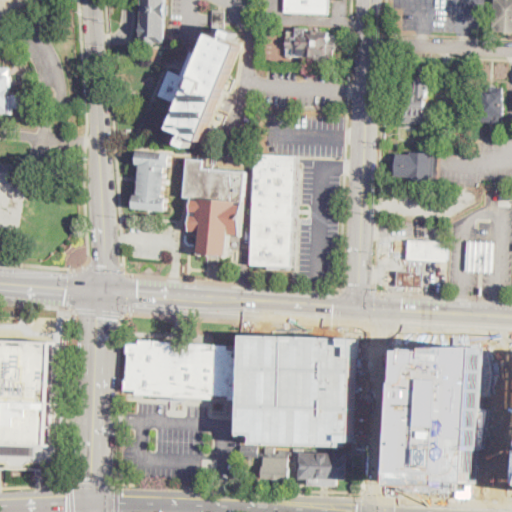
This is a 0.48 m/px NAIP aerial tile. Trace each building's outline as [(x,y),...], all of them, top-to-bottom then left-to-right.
[(168,0),(166,43),(142,42),(143,0),(168,0)] [(331,0),(331,14),(287,12),(287,0),(331,0)] [(511,0),(511,32),(496,31),(497,0),(511,0)] [(227,39),(230,29),(240,33),(237,39),(232,36),(231,40),(243,46),(213,121),(219,124),(216,133),(209,130),(205,141),(192,135),(190,138),(196,141),(193,147),(183,143),(188,134),(175,128),(184,105),(161,95),(171,70),(182,75),(192,51),(204,55),(214,33),(215,10),(227,10),(227,39)] [(332,32),(332,38),(337,38),(337,50),(335,50),(334,61),(314,60),(314,56),(289,55),(290,31),(299,32),(299,27),(310,28),(310,31),(332,32)] [(0,67),(13,68),(12,94),(34,95),(34,109),(15,108),(15,114),(0,113),(0,67)] [(431,67),(429,112),(431,112),(430,124),(406,123),(406,115),(396,114),(397,94),(407,94),(408,83),(419,84),(420,67),(431,67)] [(506,87),(504,124),(479,122),(481,86),(506,87)] [(174,153),(173,167),(169,167),(166,196),(170,196),(169,211),(135,208),(136,194),(140,195),(143,164),(139,164),(140,151),(174,153)] [(434,152),(434,158),(437,158),(436,181),(411,179),(411,176),(393,175),(393,168),(398,168),(399,154),(413,154),(413,151),(434,152)] [(294,269),(265,268),(265,264),(253,263),(257,153),(298,154),(294,269)] [(238,157),(237,171),(249,172),(244,236),(232,235),(230,255),(202,253),(204,232),(192,231),(195,197),(187,197),(190,159),(207,160),(207,154),(238,157)] [(450,242),(449,261),(409,259),(410,240),(450,242)] [(497,243),(495,272),(468,271),(469,241),(497,243)] [(425,271),(425,287),(399,286),(400,270),(425,271)] [(193,333),(193,341),(213,342),(213,334),(193,333)] [(358,336),(247,334),(245,432),(256,432),(256,443),(343,445),(343,434),(356,435),(358,336)] [(0,340),(58,342),(57,382),(63,383),(61,437),(65,437),(64,457),(59,457),(45,470),(0,468),(0,340)] [(242,346),(239,396),(216,394),(216,399),(139,394),(139,390),(128,390),(131,343),(143,344),(143,340),(242,346)] [(407,348),(437,349),(437,346),(488,346),(480,482),(452,480),(451,485),(401,484),(407,348)] [(277,447),(277,455),(267,454),(268,446),(277,447)] [(355,461),(355,472),(350,472),(350,480),(341,480),(341,486),(312,486),(312,479),(302,479),(303,472),(294,472),(295,448),(304,449),(303,453),(350,453),(349,461),(355,461)] [(293,451),(292,456),(290,456),(288,480),(281,480),(280,484),(275,484),(275,479),(264,479),(265,457),(280,457),(281,450),(293,451)]
